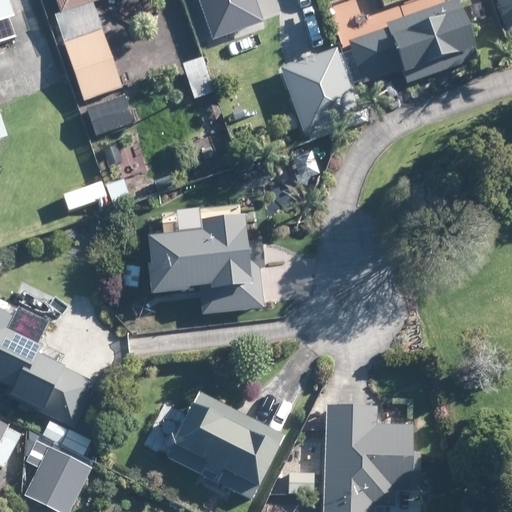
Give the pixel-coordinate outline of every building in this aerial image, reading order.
[(0,25),(29,15),(37,12),(32,0),(0,0),(0,142),(8,140),(0,116),(0,25)] [(99,0),(59,0),(64,12),(99,0)] [(322,0),(293,0),(312,60),(339,51),(322,0)] [(511,0),(496,0),(509,36),(511,34),(511,0)] [(433,77),(451,71),(477,62),(457,3),(387,28),(388,31),(349,46),(363,87),(369,84),(402,73),(407,87),(433,77)] [(124,87),(105,29),(67,40),(86,99),(124,87)] [(197,61),(181,68),(194,103),(214,96),(201,60),(197,61)] [(136,121),(127,96),(88,111),(98,136),(136,121)] [(107,188),(114,211),(131,204),(123,183),(107,188)] [(264,270),(262,247),(261,243),(246,245),(244,223),(240,223),(239,209),(162,218),(165,242),(149,244),(151,271),(149,271),(152,301),(189,297),(189,294),(199,293),(202,318),(264,312),(263,303),(259,270),(264,270)] [(124,266),(123,286),(138,288),(141,268),(124,266)] [(96,386),(92,384),(64,370),(62,373),(38,360),(42,352),(8,335),(13,324),(0,317),(0,388),(15,396),(12,401),(67,429),(73,432),(96,386)] [(278,435),(227,409),(200,395),(167,460),(199,477),(226,491),(251,504),(285,439),(278,435)] [(413,428),(381,427),(375,427),(375,411),(327,409),(327,411),(326,442),(324,498),(323,511),(385,511),(392,511),(392,509),(395,509),(396,493),(419,494),(420,480),(420,456),(412,456),(413,428)] [(0,472),(2,474),(15,449),(21,438),(7,430),(9,429),(0,423),(0,472)] [(71,511),(91,471),(87,469),(90,461),(30,431),(26,456),(29,458),(26,464),(39,471),(29,489),(25,498),(52,511),(71,511)] [(313,474),(286,474),(286,496),(313,496),(313,474)]
